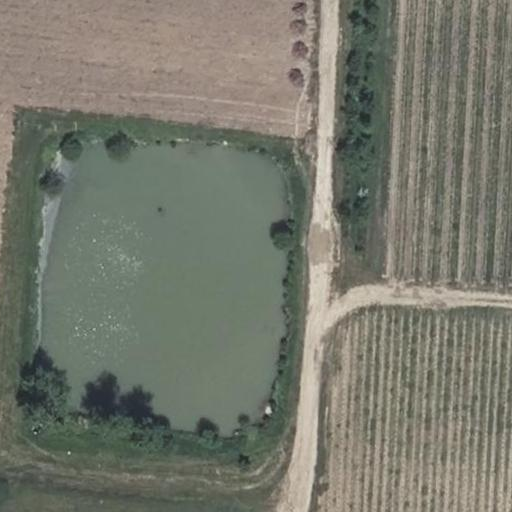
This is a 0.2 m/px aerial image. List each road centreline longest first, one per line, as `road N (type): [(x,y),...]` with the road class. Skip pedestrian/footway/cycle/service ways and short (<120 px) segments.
road 1 (track): [(307,511),(339,0)]
road 2 (track): [(308,509),(0,473)]
road 3 (track): [(325,297),(511,307)]
